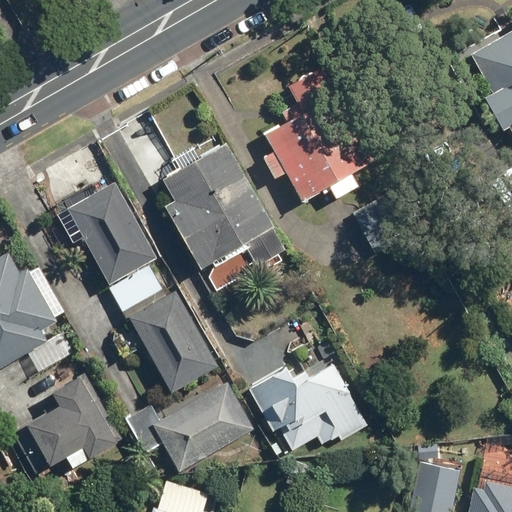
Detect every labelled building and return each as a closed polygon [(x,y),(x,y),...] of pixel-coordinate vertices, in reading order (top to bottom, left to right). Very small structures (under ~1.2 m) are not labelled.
[(511,30),(471,53),(491,90),(485,94),(503,127),(509,124),(511,128),(511,30)] [(304,111),(266,132),(274,147),(261,154),(274,177),(287,170),(303,197),(328,183),(336,197),(361,183),(353,168),(378,155),(326,62),(288,83),(304,111)] [(224,141),(164,174),(176,196),(165,202),(202,267),(244,243),(255,262),(284,246),(224,141)] [(117,178),(67,204),(110,284),(159,258),(117,178)] [(381,196),(352,210),(373,252),(401,238),(381,196)] [(0,367),(49,339),(43,328),(58,319),(28,266),(19,271),(7,250),(0,253),(0,367)] [(177,288),(128,315),(172,392),(220,365),(177,288)] [(294,359),(257,379),(284,430),(293,425),(305,447),(330,434),(336,446),(370,427),(333,359),(303,375),(294,359)] [(61,403),(10,430),(32,472),(85,444),(90,453),(119,438),(83,372),(53,388),(61,403)] [(226,380),(161,416),(152,399),(124,415),(144,450),(162,440),(178,469),(253,427),(226,380)] [(417,459),(406,510),(414,511),(449,511),(459,468),(417,459)] [(472,485),(465,511),(511,511),(511,484),(484,478),(482,487),(472,485)]
